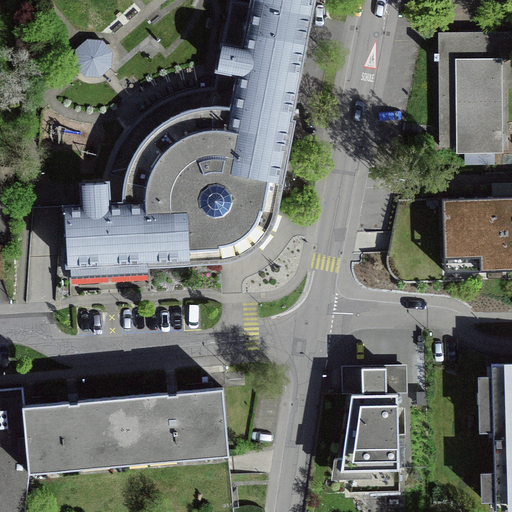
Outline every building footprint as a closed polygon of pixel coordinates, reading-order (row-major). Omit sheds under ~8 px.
[(293,120),(290,120),(312,0),(251,0),(251,7),(244,52),(221,46),(215,79),(235,84),(230,111),(215,109),(200,110),(185,114),(171,120),(153,132),(141,146),(133,158),(128,172),(124,187),(123,202),(123,204),(107,205),(106,184),(80,185),(82,206),(63,208),(67,264),(87,263),(107,262),(123,261),(148,260),(148,263),(220,261),(219,252),(233,250),(241,246),(248,241),(254,235),(259,230),(264,222),(267,216),(269,210),(276,211),(293,120)] [(511,62),(511,33),(438,34),(438,57),(434,57),(434,65),(438,65),(439,151),(456,151),(456,157),(464,157),(464,167),(497,167),(497,156),(503,156),(503,63),(511,62)] [(12,168),(0,166),(0,202),(9,203),(12,168)] [(511,202),(443,205),(445,258),(480,256),(481,269),(511,268),(511,202)] [(494,493),(494,510),(511,509),(511,350),(503,351),(503,355),(491,356),(491,366),(478,367),(479,423),(492,423),(493,463),(481,463),(481,493),(494,493)] [(341,362),(342,390),(350,390),(342,449),(334,449),(331,474),(372,473),(372,467),(400,466),(399,390),(407,389),(407,361),(387,362),(387,359),(361,359),(361,362),(341,362)] [(232,511),(227,455),(223,387),(177,391),(178,393),(174,393),(168,394),(168,392),(123,396),(79,400),(79,402),(74,403),(69,403),(69,401),(25,405),(22,386),(0,388),(0,511),(232,511)] [(427,387),(416,387),(417,404),(428,403),(427,387)] [(376,473),(371,479),(373,486),(381,488),(387,482),(384,474),(376,473)]
